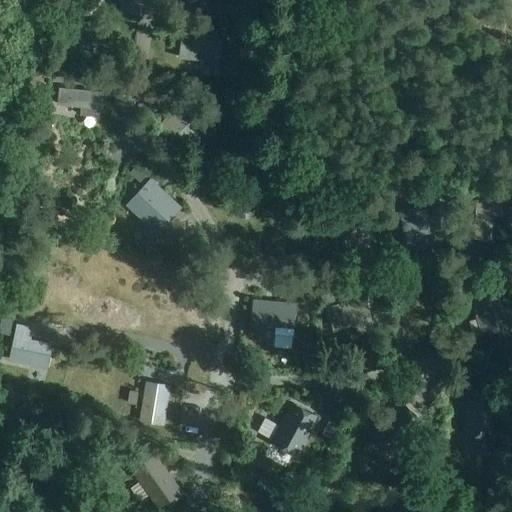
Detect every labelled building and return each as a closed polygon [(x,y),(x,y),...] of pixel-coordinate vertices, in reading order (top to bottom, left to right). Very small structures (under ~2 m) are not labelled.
[(114,54),(112,20),(68,23),(69,48),(95,47),(95,55),(114,54)] [(218,71),(222,38),(183,33),(180,58),(202,61),(201,69),(218,71)] [(100,117),(102,92),(59,88),(58,105),(81,107),(81,115),(100,117)] [(159,98),(166,104),(175,94),(168,88),(159,98)] [(196,136),(210,122),(187,99),(156,129),(174,147),(191,130),(196,136)] [(43,127),(52,128),(53,115),(44,114),(43,127)] [(131,174),(140,182),(146,175),(138,167),(131,174)] [(160,233),(182,208),(150,179),(134,197),(152,213),(146,220),(160,233)] [(441,202),(449,202),(449,192),(441,193),(441,202)] [(501,216),(502,197),(477,195),(475,225),(467,224),(466,238),(491,240),(493,216),(501,216)] [(335,247),(369,246),(367,203),(342,204),(343,228),(334,228),(335,247)] [(406,250),(431,247),(427,208),(410,210),(412,232),(404,233),(406,250)] [(437,224),(447,224),(447,212),(437,211),(437,224)] [(495,278),(498,287),(506,285),(503,276),(495,278)] [(322,293),(324,302),(336,300),(334,291),(322,293)] [(474,338),(499,331),(489,293),(471,298),(477,319),(469,321),(474,338)] [(374,330),(366,297),(328,307),(334,332),(356,326),(358,334),(374,330)] [(294,336),(297,303),(254,300),(252,325),(276,326),(275,334),(294,336)] [(3,317),(0,331),(0,333),(10,335),(13,319),(3,317)] [(48,369),(54,344),(31,340),(34,328),(17,325),(11,353),(33,358),(31,366),(48,369)] [(302,360),(312,360),(312,347),(302,347),(302,360)] [(481,358),(480,367),(492,368),(493,359),(481,358)] [(147,381),(141,420),(164,424),(170,384),(147,381)] [(466,390),(469,434),(501,432),(498,388),(466,390)] [(385,393),(376,403),(382,409),(391,398),(385,393)] [(401,402),(372,436),(394,454),(422,420),(401,402)] [(294,404),(281,427),(265,418),(258,431),(274,440),(272,443),(297,456),(318,417),(294,404)] [(328,420),(322,432),(330,436),(336,424),(328,420)] [(440,478),(468,478),(468,434),(440,434),(440,478)] [(158,509),(182,492),(155,454),(131,471),(158,509)]
